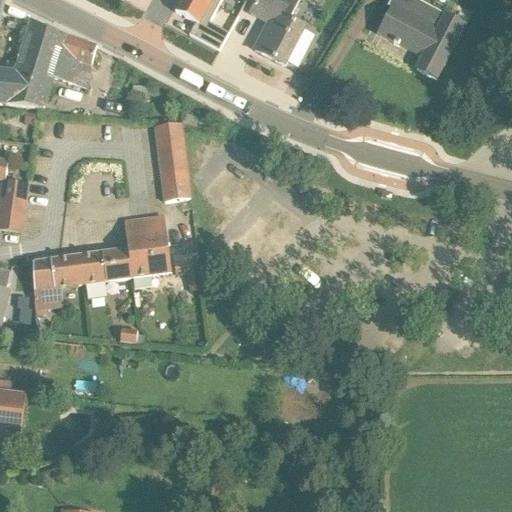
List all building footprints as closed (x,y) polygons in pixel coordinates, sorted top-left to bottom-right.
[(189,37),(219,53),(229,36),(209,25),(219,8),(204,0),(182,0),(175,14),(195,25),(189,37)] [(271,26),(285,0),(258,0),(250,15),(271,26)] [(257,53),(285,68),(303,29),(288,21),(298,0),(285,0),(271,26),(257,53)] [(416,71),(436,82),(464,29),(445,18),(410,0),(398,0),(393,10),(379,36),(394,44),(394,46),(398,48),(399,47),(423,60),(416,71)] [(0,73),(0,25),(1,23),(5,4),(0,2),(0,85),(16,87),(17,84),(18,78),(0,73)] [(49,80),(77,88),(86,90),(97,48),(29,26),(18,78),(17,84),(45,92),(49,80)] [(45,92),(17,84),(16,87),(0,85),(0,106),(44,112),(53,82),(77,88),(49,80),(45,92)] [(36,117),(26,115),(24,125),(35,126),(36,117)] [(157,142),(183,139),(181,127),(156,130),(157,142)] [(159,155),(184,152),(183,139),(157,142),(159,155)] [(161,171),(186,168),(184,152),(159,155),(161,171)] [(0,182),(2,183),(6,183),(9,163),(0,161),(0,182)] [(163,187),(189,184),(187,174),(186,168),(161,171),(163,187)] [(28,186),(6,183),(2,183),(0,196),(0,198),(26,201),(28,186)] [(189,184),(163,187),(165,205),(191,202),(189,184)] [(0,216),(24,219),(26,201),(0,198),(0,216)] [(0,233),(22,236),(24,219),(0,216),(0,233)] [(128,253),(130,281),(172,275),(164,220),(125,225),(128,253)] [(78,288),(130,281),(128,253),(76,260),(78,288)] [(63,290),(78,288),(76,260),(33,265),(37,294),(34,294),(36,314),(64,310),(63,290)] [(187,275),(190,294),(202,293),(198,261),(174,264),(176,277),(187,275)] [(0,306),(0,305),(3,305),(11,274),(0,271),(0,306)] [(121,342),(120,344),(136,345),(137,332),(121,331),(121,342)] [(0,439),(21,442),(28,397),(11,395),(11,392),(0,391),(0,439)]
